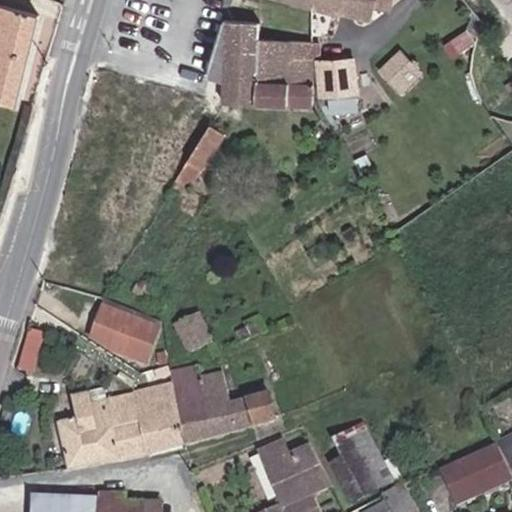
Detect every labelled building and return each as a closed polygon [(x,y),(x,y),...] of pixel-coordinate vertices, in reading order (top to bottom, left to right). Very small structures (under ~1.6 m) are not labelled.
[(291,0),(313,6),(365,21),(367,15),(385,21),(391,0),(291,0)] [(0,103),(16,108),(40,18),(0,7),(0,103)] [(222,102),(252,104),(255,39),(259,22),(221,21),(204,75),(222,80),(222,102)] [(252,104),(311,107),(312,63),(285,63),(286,40),(255,39),(252,104)] [(285,63),(312,63),(312,40),(286,40),(285,63)] [(401,46),(378,68),(404,94),(426,72),(401,46)] [(355,58),(317,60),(319,96),(357,94),(355,58)] [(102,66),(88,111),(133,124),(121,165),(174,180),(209,123),(214,115),(208,98),(102,66)] [(133,124),(88,111),(77,151),(121,165),(133,124)] [(209,123),(174,180),(187,187),(201,166),(205,168),(225,134),(209,123)] [(103,303),(94,328),(119,337),(150,347),(159,322),(103,303)] [(214,338),(200,312),(173,324),(186,352),(214,338)] [(37,370),(44,329),(28,326),(21,367),(37,370)] [(150,347),(119,337),(114,352),(145,362),(150,347)] [(174,383),(186,447),(277,423),(269,394),(229,404),(223,373),(200,378),(198,367),(171,372),(174,383)] [(134,392),(147,455),(186,447),(174,383),(134,392)] [(103,401),(103,399),(101,390),(86,392),(88,403),(103,401)] [(58,423),(67,470),(147,455),(134,392),(103,399),(103,401),(88,403),(86,392),(79,393),(81,406),(73,407),(75,420),(58,423)] [(71,394),(73,407),(81,406),(79,393),(71,394)] [(364,497),(384,489),(397,483),(366,421),(335,435),(343,453),(364,497)] [(334,484),(311,440),(289,449),(284,437),(258,448),(281,505),(314,492),(334,484)] [(511,481),(511,468),(497,439),(438,465),(458,505),(488,492),(508,483),(511,481)] [(348,504),(364,497),(343,453),(336,457),(337,479),(348,504)] [(384,489),(387,496),(395,511),(402,511),(416,506),(404,480),(397,483),(384,489)] [(511,490),(508,483),(488,492),(492,502),(511,492),(511,490)] [(31,491),(29,511),(121,511),(123,495),(31,491)] [(281,505),(263,511),(322,511),(314,492),(281,505)] [(148,511),(149,502),(150,497),(123,495),(121,511),(148,511)] [(395,511),(387,496),(361,508),(363,511),(395,511)] [(164,511),(165,503),(149,502),(148,511),(164,511)]
